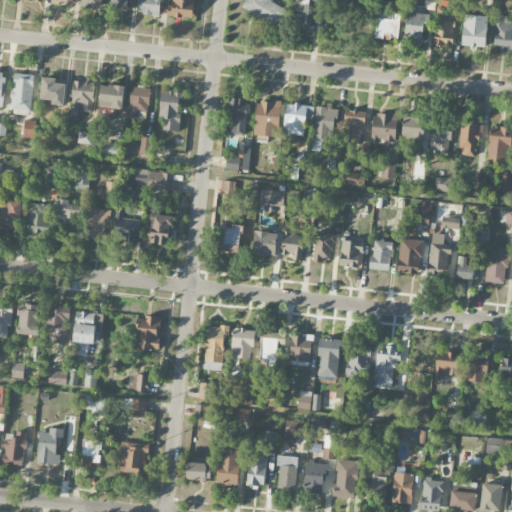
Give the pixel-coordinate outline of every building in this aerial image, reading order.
[(103,0),(80,0),(80,7),(103,8),(103,0)] [(130,0),(110,0),(109,9),(129,11),(130,0)] [(162,0),(137,0),(136,13),(160,16),(162,0)] [(171,0),(171,16),(194,17),(195,0),(171,0)] [(246,0),(242,7),(276,27),(286,10),(268,0),(246,0)] [(294,0),(293,15),(303,16),(301,29),(314,31),(315,20),(313,20),(315,3),(319,4),(319,0),(294,0)] [(437,8),(434,46),(451,47),(451,45),(453,45),(456,9),(437,8)] [(430,15),(413,13),(413,11),(408,10),(405,42),(422,43),(423,31),(426,32),(426,26),(429,26),(430,15)] [(400,14),(379,12),(376,39),(397,41),(400,14)] [(465,14),(462,46),(470,47),(470,49),(476,50),(477,47),(486,48),(488,16),(465,14)] [(511,17),(495,15),(493,38),(495,38),(494,48),(501,49),(500,52),(506,52),(506,50),(511,50),(511,17)] [(33,74),(12,74),(10,110),(32,111),(33,74)] [(39,79),(38,99),(52,99),(52,104),(64,105),(65,80),(39,79)] [(93,112),(94,81),(69,81),(69,115),(78,115),(78,111),(93,112)] [(122,109),(125,87),(98,84),(96,106),(122,109)] [(148,112),(150,88),(130,86),(127,117),(139,118),(140,111),(148,112)] [(163,130),(178,131),(181,93),(159,91),(158,118),(164,118),(163,130)] [(230,98),(227,125),(235,126),(234,134),(245,135),(247,115),(250,115),(251,105),(243,104),(244,99),(230,98)] [(280,102),(261,100),(261,104),(257,104),(254,136),(277,138),(280,102)] [(295,103),(295,105),(287,104),(283,135),(304,137),(307,106),(299,106),(300,103),(295,103)] [(316,106),(312,139),(316,140),(316,143),(333,145),(338,110),(327,109),(327,108),(316,106)] [(345,110),(344,121),(348,121),(347,142),(361,143),(361,133),(365,133),(367,111),(345,110)] [(398,113),(388,112),(388,114),(378,113),(377,117),(374,116),(372,138),(386,139),(386,143),(395,144),(398,113)] [(426,119),(404,117),(402,136),(411,137),(411,141),(423,142),(426,119)] [(35,120),(22,120),(21,137),(35,137),(35,120)] [(483,126),(462,123),(460,141),(461,141),(460,155),(475,157),(477,141),(479,141),(480,135),(482,135),(483,126)] [(456,127),(431,125),(430,150),(435,150),(435,153),(441,153),(441,151),(445,152),(446,150),(449,150),(449,141),(452,142),(452,134),(455,134),(456,127)] [(511,130),(507,129),(507,127),(499,127),(499,128),(490,127),(487,160),(503,161),(504,156),(507,157),(508,145),(511,145),(511,130)] [(92,145),(94,133),(78,131),(76,143),(92,145)] [(151,155),(152,138),(140,137),(138,154),(151,155)] [(102,156),(117,156),(118,144),(102,143),(102,156)] [(240,158),(227,157),(226,169),(239,170),(240,158)] [(396,166),(383,163),(381,176),(393,179),(396,166)] [(75,189),(90,189),(91,166),(76,166),(75,189)] [(300,169),(292,168),(291,179),(298,179),(300,169)] [(423,179),(423,168),(414,168),(414,178),(423,179)] [(148,190),(172,190),(172,173),(149,172),(148,190)] [(366,175),(343,172),(342,184),(365,186),(366,175)] [(511,176),(511,172),(502,173),(502,188),(511,189),(511,176)] [(437,178),(435,191),(453,193),(455,180),(437,178)] [(239,183),(222,181),(220,194),(237,196),(239,183)] [(304,200),(313,200),(313,189),(304,189),(304,200)] [(261,190),(260,204),(283,206),(285,192),(261,190)] [(399,198),(387,196),(386,206),(397,208),(399,198)] [(0,227),(19,230),(22,203),(0,199),(0,227)] [(80,205),(70,204),(70,200),(60,199),(58,235),(78,236),(80,205)] [(52,205),(28,204),(28,232),(51,233),(52,205)] [(432,206),(420,204),(417,225),(429,226),(432,206)] [(372,209),(359,208),(358,226),(370,227),(372,209)] [(107,238),(107,209),(89,209),(88,238),(107,238)] [(122,218),(123,212),(113,211),(110,234),(127,235),(126,242),(135,243),(137,220),(122,218)] [(148,242),(168,245),(172,216),(152,213),(148,242)] [(460,219),(443,217),(441,227),(459,229),(460,219)] [(489,223),(477,222),(476,241),(487,242),(489,223)] [(244,226),(233,225),(232,229),(225,228),(225,229),(220,229),(217,253),(239,255),(241,233),(243,234),(244,226)] [(256,231),(253,255),(260,255),(260,258),(268,259),(268,257),(275,258),(277,234),(270,234),(270,233),(256,231)] [(284,232),(282,255),(286,256),(287,252),(294,253),(293,260),(301,261),(302,252),(304,253),(306,234),(284,232)] [(344,232),(340,266),(358,268),(359,251),(363,252),(364,243),(351,242),(352,233),(344,232)] [(336,236),(314,233),(312,245),(315,245),(313,263),(326,264),(326,260),(330,261),(331,251),(333,252),(334,244),(335,244),(336,236)] [(445,235),(432,234),(427,275),(448,278),(449,266),(448,266),(449,255),(451,256),(452,246),(444,245),(445,235)] [(381,239),(381,241),(375,241),(373,256),(371,255),(369,270),(388,272),(391,243),(383,242),(384,240),(381,239)] [(401,239),(397,273),(418,275),(420,258),(422,258),(424,241),(401,239)] [(511,249),(497,247),(497,249),(489,249),(486,282),(504,284),(506,268),(508,268),(509,260),(511,260),(511,249)] [(461,257),(460,267),(458,267),(457,276),(459,276),(459,279),(470,280),(471,278),(473,278),(474,266),(468,265),(469,257),(461,257)] [(48,307),(47,337),(54,337),(54,344),(67,344),(68,308),(48,307)] [(0,337),(8,338),(8,325),(17,326),(16,334),(37,335),(39,312),(0,310),(0,337)] [(136,350),(159,351),(160,318),(137,317),(136,350)] [(207,326),(205,370),(223,371),(224,335),(229,336),(229,327),(207,326)] [(231,358),(253,359),(254,329),(232,329),(231,358)] [(266,369),(275,370),(277,344),(284,345),(285,339),(274,338),(275,333),(262,332),(259,361),(266,362),(266,369)] [(288,365),(309,367),(312,337),(292,334),(288,365)] [(316,376),(338,377),(340,339),(318,338),(316,376)] [(347,374),(369,375),(371,347),(349,346),(347,374)] [(375,388),(395,389),(396,348),(384,347),(384,351),(377,351),(375,388)] [(441,381),(441,375),(456,376),(457,353),(435,352),(434,381),(441,381)] [(465,382),(487,383),(489,355),(467,354),(465,382)] [(500,385),(511,385),(511,359),(500,359),(500,385)] [(96,388),(97,370),(84,370),(83,387),(96,388)] [(48,371),(47,384),(67,385),(67,372),(48,371)] [(148,374),(130,374),(130,391),(148,391),(148,374)] [(212,399),(212,383),(199,383),(199,399),(212,399)] [(253,391),(237,390),(237,404),(252,404),(253,391)] [(282,391),(269,390),(268,406),(281,407),(282,391)] [(321,395),(312,394),(313,392),(298,391),(297,409),(320,410),(321,395)] [(145,417),(146,400),(128,399),(127,417),(145,417)] [(193,415),(209,417),(210,406),(194,404),(193,415)] [(250,411),(236,409),(235,420),(248,422),(250,411)] [(308,436),(309,422),(285,421),(285,435),(308,436)] [(40,430),(38,463),(59,465),(60,455),(56,455),(57,439),(63,439),(64,429),(48,428),(48,430),(40,430)] [(24,465),(26,432),(14,431),(13,439),(4,439),(4,454),(2,454),(1,464),(24,465)] [(101,466),(101,438),(83,437),(83,466),(101,466)] [(507,450),(508,440),(487,437),(485,452),(502,454),(502,450),(507,450)] [(323,459),(335,459),(335,439),(324,439),(323,459)] [(120,475),(146,476),(147,444),(122,443),(120,475)] [(240,450),(218,449),(216,483),(238,484),(240,450)] [(268,451),(250,450),(247,485),(264,487),(268,451)] [(278,487),(296,487),(297,456),(278,456),(278,487)] [(358,461),(337,460),(335,496),(356,497),(358,461)] [(303,492),(323,493),(324,463),(305,462),(303,492)] [(211,464),(187,463),(187,480),(211,480),(211,464)] [(379,472),(380,463),(366,463),(365,494),(386,495),(386,472),(379,472)] [(411,504),(414,474),(394,472),(391,502),(411,504)] [(441,511),(442,480),(423,479),(421,510),(441,511)] [(474,511),(476,482),(451,482),(450,511),(474,511)] [(479,511),(500,511),(502,484),(481,484),(479,511)]
